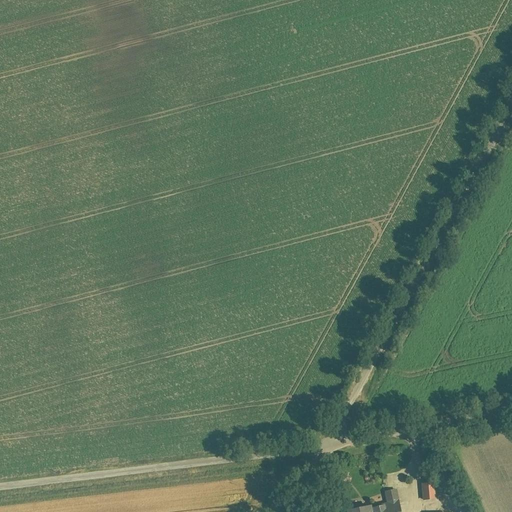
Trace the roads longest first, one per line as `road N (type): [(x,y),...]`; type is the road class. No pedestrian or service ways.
road 1 (residential): [(330,446),(511,113)]
road 2 (unclassified): [(0,486),(330,446)]
road 3 (unclassified): [(330,446),(511,410)]
